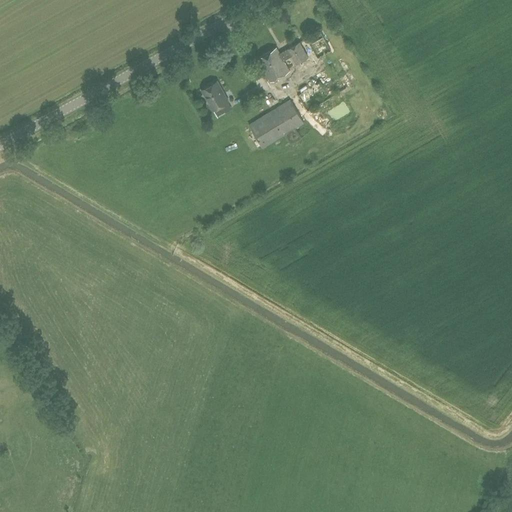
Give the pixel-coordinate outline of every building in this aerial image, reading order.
[(277,47),(258,58),(271,81),(290,70),(284,60),(292,56),(297,64),(309,57),(300,42),(288,49),(280,53),(277,47)] [(337,81),(337,71),(329,71),(329,81),(337,81)] [(318,78),(299,91),(308,105),(308,104),(319,98),(323,105),(337,103),(358,90),(356,90),(355,84),(342,86),(332,92),(330,93),(320,78),(318,78)] [(217,80),(202,89),(214,109),(229,101),(217,80)] [(263,148),(284,134),(290,144),(301,138),(295,128),(304,122),(289,99),(248,125),(263,148)]
